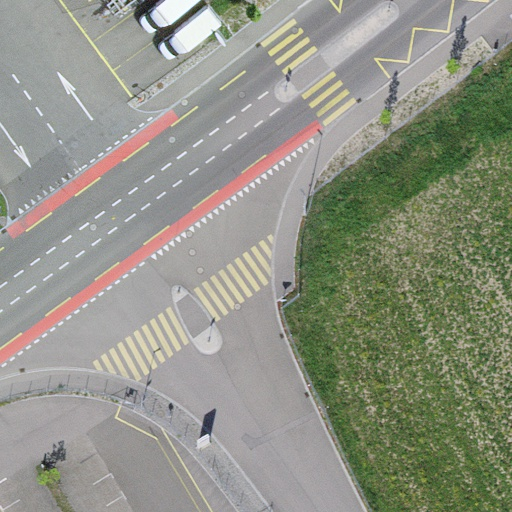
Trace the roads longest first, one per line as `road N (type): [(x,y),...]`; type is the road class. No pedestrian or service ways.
road 1 (unclassified): [(313,511),(190,312),(112,216)]
road 2 (secondary): [(397,0),(112,216)]
road 3 (secondary): [(112,216),(0,297)]
